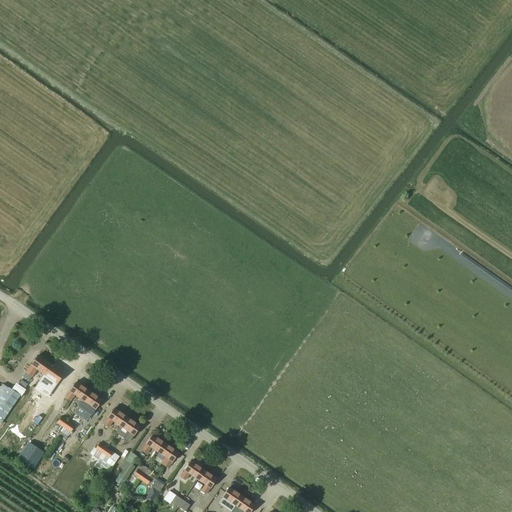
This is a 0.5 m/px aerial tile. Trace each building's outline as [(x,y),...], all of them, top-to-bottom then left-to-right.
[(37,356),(25,373),(31,378),(32,378),(37,370),(44,374),(51,365),(37,356)] [(51,365),(44,374),(51,379),(45,387),(52,392),(57,384),(64,374),(51,365)] [(22,382),(19,386),(25,390),(27,386),(22,382)] [(69,391),(65,398),(71,402),(75,395),(83,400),(89,392),(75,382),(69,391)] [(0,425),(20,396),(2,384),(0,387),(0,425)] [(89,392),(83,400),(90,406),(86,412),(91,416),(96,409),(102,401),(89,392)] [(31,423),(39,427),(50,404),(42,400),(31,423)] [(107,418),(108,418),(103,424),(109,428),(113,421),(120,427),(121,427),(127,418),(114,409),(107,418)] [(61,417),(57,424),(63,428),(64,428),(68,422),(68,421),(61,417)] [(121,427),(120,427),(116,433),(125,438),(124,439),(129,442),(134,436),(140,427),(127,418),(121,427)] [(68,422),(64,428),(70,433),(75,426),(68,422)] [(146,444),(141,450),(147,454),(151,448),(159,453),(165,444),(152,435),(146,444)] [(29,443),(17,459),(33,470),(44,453),(29,443)] [(92,458),(88,465),(91,466),(105,447),(99,443),(95,448),(94,447),(89,454),(91,455),(90,457),(92,458)] [(165,444),(159,453),(160,453),(157,458),(162,461),(160,463),(168,468),(172,462),(173,462),(179,453),(165,444)] [(105,447),(91,466),(93,467),(94,465),(97,468),(101,462),(106,465),(111,468),(119,457),(105,447)] [(122,487),(135,467),(126,461),(120,468),(122,470),(114,481),(122,487)] [(184,470),(179,477),(185,481),(190,474),(197,479),(203,470),(190,461),(184,470)] [(138,470),(128,484),(131,486),(128,489),(132,492),(140,480),(141,480),(145,474),(149,468),(146,467),(143,466),(140,467),(137,469),(138,470)] [(203,470),(197,479),(205,484),(200,491),(206,495),(210,488),(211,488),(217,480),(203,470)] [(145,474),(141,480),(147,485),(151,479),(145,474)] [(164,485),(153,478),(148,485),(159,493),(164,485)] [(222,497),(218,503),(224,507),(230,511),(231,511),(236,506),(242,497),(229,488),(222,497)] [(169,492),(165,498),(164,500),(170,504),(172,502),(178,507),(182,501),(169,492)] [(242,497),(236,506),(243,511),(242,511),(251,511),(255,506),(242,497)] [(182,501),(178,507),(186,511),(190,506),(182,501)]
